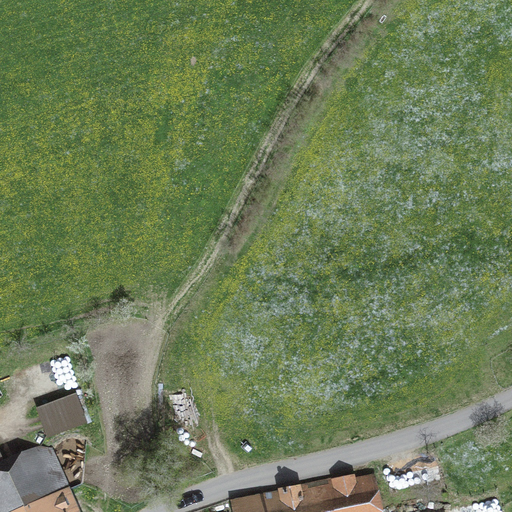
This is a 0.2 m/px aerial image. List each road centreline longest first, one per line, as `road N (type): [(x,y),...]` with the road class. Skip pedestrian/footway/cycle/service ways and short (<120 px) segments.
road 1 (track): [(129,511),(156,336),(302,84),(366,0)]
road 2 (unclassified): [(162,511),(233,483),(403,439),(511,395)]
